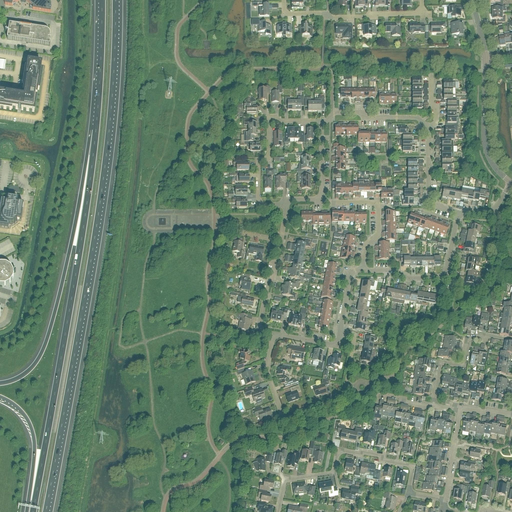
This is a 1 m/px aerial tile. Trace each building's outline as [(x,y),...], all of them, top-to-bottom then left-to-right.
[(2,0),(5,5),(12,6),(12,4),(21,0),(21,1),(21,2),(22,2),(22,3),(23,3),(24,3),(25,3),(25,2),(26,2),(26,1),(33,7),(32,9),(32,10),(50,13),(51,4),(46,0),(2,0)] [(291,1),(291,10),(302,9),(302,0),(291,1)] [(259,7),(259,17),(269,17),(269,10),(272,10),(272,5),(263,5),(263,7),(259,7)] [(493,9),(492,14),(503,14),(503,12),(505,12),(506,6),(503,6),(498,6),(498,9),(493,9)] [(451,7),(451,8),(447,8),(447,15),(451,15),(451,18),(455,18),(455,17),(460,17),(460,10),(455,10),(455,7),(451,7)] [(503,14),(492,14),(492,20),(498,20),(498,23),(505,23),(505,18),(503,18),(503,14)] [(265,32),(265,35),(271,35),(270,25),(265,26),(265,22),(258,22),(258,32),(265,32)] [(299,27),(299,38),(300,38),(300,37),(302,36),(309,36),(311,37),(311,38),(312,37),(312,26),(309,26),(309,24),(307,24),(305,23),(304,25),(302,25),(302,27),(299,27)] [(282,34),(282,37),(285,37),(285,34),(292,34),(291,26),(285,26),(285,24),(282,24),(282,26),(276,26),(276,34),(282,34)] [(392,33),(392,37),(400,37),(400,28),(397,28),(396,28),(396,24),(385,25),(385,33),(392,33)] [(408,32),(411,35),(413,34),(424,34),(424,25),(417,25),(417,24),(409,24),(409,30),(408,32)] [(431,24),(431,33),(441,33),(441,29),(445,28),(445,24),(431,24)] [(451,24),(451,35),(459,35),(459,36),(462,36),(462,31),(464,31),(464,29),(462,29),(462,25),(459,25),(459,24),(451,24)] [(9,25),(7,40),(50,46),(50,40),(50,38),(50,37),(50,36),(50,35),(50,34),(49,34),(49,33),(49,32),(48,32),(48,31),(47,31),(46,31),(46,30),(45,30),(31,28),(30,28),(30,29),(27,29),(27,27),(24,27),(24,28),(21,28),(21,27),(20,27),(9,25)] [(352,39),(352,29),(351,29),(351,25),(348,26),(347,25),(335,26),(336,35),(343,34),(343,39),(352,39)] [(376,27),(369,27),(369,25),(362,25),(362,32),(364,32),(364,36),(372,36),(372,35),(376,35),(376,27)] [(506,46),(506,45),(505,45),(504,38),(496,39),(497,46),(500,46),(500,47),(506,46)] [(21,111),(34,113),(36,100),(34,99),(35,96),(36,96),(37,90),(39,90),(42,71),(40,71),(41,65),(28,63),(27,69),(26,69),(23,88),(24,88),(23,93),(19,93),(18,97),(13,96),(13,95),(0,92),(0,108),(11,111),(11,109),(17,110),(17,108),(21,109),(21,111)] [(412,81),(412,87),(421,87),(421,81),(421,78),(412,78),(412,81)] [(443,80),(443,89),(452,89),(455,89),(455,83),(452,83),(452,80),(443,80)] [(259,101),(266,101),(266,95),(269,95),(269,87),(264,87),(264,90),(259,90),(259,101)] [(272,92),(272,103),(279,103),(279,94),(282,94),(282,87),(278,87),(278,92),(272,92)] [(314,103),(314,112),(317,112),(318,113),(321,113),(321,106),(324,106),(324,97),(318,97),(318,103),(314,103)] [(287,111),(294,111),(294,102),(290,102),(290,98),(284,98),(284,105),(287,105),(287,111)] [(294,102),(294,111),(301,111),(300,105),(304,105),(304,98),(300,98),(300,102),(294,102)] [(246,111),(246,115),(257,115),(257,107),(250,107),(250,103),(250,99),(247,99),(244,103),(244,111),(246,111)] [(308,112),(314,112),(314,103),(310,103),(310,99),(305,99),(305,106),(308,106),(308,112)] [(456,118),(447,118),(447,124),(446,124),(446,127),(448,127),(450,127),(457,127),(457,124),(458,124),(458,118),(456,118)] [(248,126),(248,130),(257,130),(257,123),(251,123),(251,120),(243,120),(243,126),(248,126)] [(395,130),(395,135),(399,135),(402,135),(408,135),(408,129),(405,129),(405,127),(398,127),(398,130),(395,130)] [(445,129),(445,135),(454,135),(454,131),(457,131),(457,127),(448,127),(448,129),(445,129)] [(257,130),(248,130),(248,134),(243,134),(244,142),(253,142),(253,136),(257,136),(257,130)] [(289,140),(294,140),(294,130),(288,130),(288,134),(284,134),(284,146),(288,146),(288,143),(289,143),(289,140)] [(298,143),(303,143),(304,143),(304,134),(300,134),(300,130),(294,130),(294,140),(298,140),(298,143)] [(307,137),(304,137),(304,144),(308,144),(308,141),(313,141),(313,130),(307,130),(307,137)] [(250,146),(250,152),(259,152),(259,145),(251,145),(251,142),(244,142),(244,146),(250,146)] [(301,157),(301,164),(310,164),(310,157),(304,157),(304,154),(297,154),(297,157),(301,157)] [(236,166),(236,171),(248,171),(248,165),(244,165),(244,162),(233,162),(233,166),(236,166)] [(297,173),(304,173),(304,170),(310,170),(310,164),(301,164),(298,164),(298,168),(298,170),(297,170),(297,173)] [(451,165),(441,165),(442,171),(444,171),(444,173),(446,173),(452,173),(452,169),(453,169),(453,165),(451,165)] [(239,180),(239,183),(249,183),(249,176),(241,176),(241,173),(234,173),(234,177),(236,177),(236,180),(239,180)] [(297,184),(301,184),(301,183),(310,183),(310,177),(304,177),(304,173),(297,173),(297,184)] [(280,174),(280,178),(276,178),(276,187),(277,187),(277,190),(283,190),(283,182),(286,182),(286,174),(280,174)] [(338,195),(341,195),(341,185),(341,183),(332,183),(332,190),(335,190),(335,200),(338,200),(338,195)] [(442,198),(448,199),(449,191),(446,190),(447,189),(447,185),(441,184),(441,188),(440,194),(442,194),(442,198)] [(480,191),(479,194),(480,194),(478,200),(479,200),(484,201),(485,197),(488,197),(489,192),(483,190),(483,192),(480,191)] [(413,206),(413,197),(404,197),(404,202),(403,202),(403,206),(413,206)] [(232,198),(232,204),(236,204),(236,208),(246,208),(246,201),(239,201),(239,198),(232,198)] [(0,227),(1,228),(4,228),(5,228),(8,229),(9,225),(10,225),(11,225),(12,225),(12,224),(13,224),(14,224),(14,223),(15,223),(15,222),(16,222),(16,221),(16,220),(17,220),(17,219),(19,220),(21,220),(21,216),(22,213),(22,212),(23,209),(23,206),(23,205),(17,204),(17,201),(12,200),(11,200),(7,203),(1,202),(0,205),(0,206),(0,208),(0,227)] [(407,224),(413,226),(417,213),(415,212),(413,216),(410,215),(407,224)] [(417,213),(413,226),(418,228),(421,219),(418,218),(419,214),(417,213)] [(423,230),(424,228),(427,219),(428,217),(425,216),(424,220),(421,219),(418,228),(423,230)] [(424,228),(429,230),(434,217),(431,217),(430,220),(427,219),(424,228)] [(429,230),(435,232),(438,223),(435,222),(436,218),(434,217),(429,230)] [(435,232),(440,234),(444,221),(442,220),(441,224),(438,223),(435,232)] [(444,221),(440,234),(445,236),(449,227),(446,225),(447,222),(444,221)] [(471,229),(470,232),(476,233),(479,234),(480,228),(476,227),(477,224),(471,223),(469,229),(471,229)] [(345,242),(354,244),(355,238),(342,236),(342,238),(345,239),(345,242)] [(466,240),(466,244),(474,245),(475,239),(467,238),(460,236),(459,238),(466,240)] [(288,244),(287,247),(304,250),(305,247),(310,248),(311,242),(304,241),(304,244),(297,243),(297,246),(288,244)] [(237,258),(243,259),(244,253),(241,252),(242,244),(235,242),(233,252),(238,253),(237,258)] [(474,245),(466,244),(465,246),(464,246),(463,252),(475,254),(476,254),(475,254),(476,250),(475,249),(473,248),(474,245)] [(255,261),(261,262),(262,257),(264,248),(250,245),(249,251),(247,250),(245,261),(246,261),(247,257),(248,258),(249,255),(256,256),(255,261)] [(295,252),(295,255),(303,256),(304,250),(287,247),(286,250),(295,252)] [(342,247),(341,253),(354,256),(355,253),(351,252),(352,249),(342,247)] [(467,262),(467,265),(475,267),(476,263),(480,264),(481,259),(467,256),(466,262),(467,262)] [(403,267),(409,266),(410,266),(410,259),(410,258),(407,258),(406,257),(400,257),(401,263),(403,263),(403,267)] [(293,264),(293,267),(301,268),(302,262),(285,259),(284,262),(293,264)] [(0,285),(4,286),(5,285),(9,284),(10,282),(13,279),(13,277),(13,273),(13,272),(11,268),(10,267),(6,265),(5,264),(1,264),(0,264),(0,285)] [(327,264),(326,269),(339,272),(340,269),(336,269),(337,265),(327,264)] [(297,280),(297,283),(299,283),(303,284),(304,279),(299,278),(300,274),(288,272),(288,275),(291,276),(290,279),(297,280)] [(242,284),(241,290),(249,292),(251,282),(251,281),(250,281),(249,281),(250,276),(241,274),(240,280),(241,280),(241,283),(241,284),(242,284)] [(475,279),(467,278),(466,280),(465,280),(464,286),(470,287),(470,284),(477,286),(478,280),(475,279)] [(362,282),(361,288),(369,290),(370,287),(373,288),(375,282),(367,280),(366,283),(362,282)] [(282,286),(281,289),(292,292),(293,288),(298,289),(299,283),(297,283),(293,282),(292,285),(285,284),(285,287),(282,286)] [(400,287),(397,304),(403,305),(404,302),(405,293),(402,293),(402,291),(403,286),(401,285),(400,287)] [(391,289),(382,287),(381,293),(383,294),(382,299),(384,300),(386,299),(386,298),(392,299),(393,291),(390,291),(391,289)] [(397,304),(400,287),(398,287),(397,292),(393,291),(392,299),(391,303),(397,304)] [(292,292),(281,289),(281,293),(284,293),(283,296),(290,297),(289,300),(295,301),(296,296),(292,295),(292,292)] [(404,302),(410,303),(411,294),(412,289),(410,289),(409,294),(405,293),(404,302)] [(415,305),(421,306),(424,292),(424,289),(422,289),(421,294),(417,293),(417,295),(416,301),(416,304),(415,305)] [(421,306),(427,307),(428,304),(429,295),(426,295),(426,293),(424,292),(421,306)] [(236,297),(238,297),(237,303),(241,304),(241,305),(252,307),(254,300),(245,298),(246,295),(237,293),(236,297)] [(432,296),(429,295),(428,304),(434,305),(435,301),(437,301),(439,295),(432,294),(432,296)] [(323,303),(322,307),(332,308),(333,303),(320,300),(319,303),(323,303)] [(282,319),(286,320),(286,318),(287,312),(288,311),(282,310),(282,313),(278,312),(276,322),(282,323),(282,319)] [(359,315),(358,319),(366,320),(367,314),(365,314),(350,311),(349,313),(359,315)] [(288,326),(294,327),(296,317),(292,316),(293,313),(287,312),(286,318),(289,318),(288,326)] [(238,329),(248,331),(250,320),(246,320),(247,316),(239,314),(238,321),(240,321),(238,329)] [(296,317),(294,327),(300,328),(301,321),(304,321),(305,315),(300,314),(299,317),(296,317)] [(481,314),(480,318),(481,318),(479,324),(480,324),(487,325),(488,316),(481,314)] [(473,316),(473,320),(472,326),(471,330),(470,334),(474,335),(475,330),(476,330),(476,328),(478,329),(479,328),(479,327),(480,324),(479,324),(481,318),(480,318),(473,316)] [(473,320),(466,318),(464,328),(467,329),(466,336),(470,337),(470,334),(471,330),(472,326),(473,320)] [(329,325),(316,323),(315,325),(319,326),(318,329),(328,331),(329,325)] [(352,324),(349,323),(348,325),(354,326),(353,330),(364,332),(365,326),(357,325),(357,324),(355,324),(352,324)] [(511,332),(499,330),(501,331),(500,336),(511,338),(511,335),(511,336),(511,332)] [(365,341),(365,344),(373,345),(373,342),(375,342),(377,341),(378,338),(378,337),(371,336),(365,335),(364,341),(365,341)] [(445,337),(443,344),(453,346),(454,339),(445,337)] [(443,344),(442,351),(448,352),(452,353),(453,346),(443,344)] [(290,359),(295,360),(295,357),(303,359),(304,350),(289,347),(288,355),(291,355),(290,359)] [(479,351),(480,348),(475,347),(474,351),(475,352),(475,356),(471,355),(469,365),(477,366),(477,363),(479,353),(479,351)] [(236,365),(236,367),(236,368),(237,371),(244,368),(243,365),(246,364),(246,363),(249,363),(250,358),(247,357),(248,356),(249,356),(249,355),(249,354),(248,354),(247,354),(247,355),(246,355),(247,351),(239,349),(238,354),(240,355),(240,360),(241,360),(241,363),(236,365)] [(442,351),(439,350),(437,357),(447,359),(448,352),(442,351)] [(313,359),(313,362),(318,363),(317,370),(323,371),(324,362),(321,361),(322,353),(315,352),(314,355),(311,355),(311,358),(313,359)] [(486,354),(479,353),(477,363),(484,364),(486,354)] [(338,368),(338,369),(340,369),(341,369),(342,364),(340,363),(341,357),(333,355),(333,360),(328,359),(327,368),(333,369),(334,366),(338,367),(338,368)] [(374,358),(362,356),(362,359),(360,358),(359,364),(365,366),(366,363),(373,364),(374,358)] [(419,359),(417,366),(425,368),(427,369),(428,361),(419,359)] [(294,386),(295,381),(285,379),(285,381),(283,380),(284,373),(286,373),(287,372),(290,372),(291,368),(281,366),(281,368),(277,368),(276,375),(280,376),(278,384),(284,385),(285,389),(294,386)] [(415,366),(414,373),(424,375),(425,368),(417,366),(415,366)] [(508,371),(496,368),(496,369),(498,369),(497,374),(506,376),(511,377),(511,374),(510,374),(508,374),(508,373),(509,373),(508,371)] [(237,373),(238,376),(241,375),(245,386),(255,382),(251,371),(244,374),(243,371),(237,373)] [(413,380),(415,381),(415,380),(423,382),(425,382),(431,383),(431,379),(424,378),(424,375),(414,373),(413,380)] [(450,377),(443,375),(443,377),(441,379),(442,380),(441,385),(448,386),(450,378),(450,379),(450,377)] [(450,397),(453,397),(454,398),(454,395),(454,393),(456,383),(457,380),(450,379),(450,378),(448,386),(448,388),(451,389),(450,397)] [(415,380),(415,381),(413,387),(423,389),(425,382),(423,382),(415,380)] [(321,386),(313,389),(316,397),(323,394),(323,395),(326,394),(324,387),(328,385),(329,382),(321,381),(321,385),(321,386)] [(469,392),(476,394),(477,391),(476,391),(478,384),(477,384),(471,382),(470,386),(469,392)] [(476,391),(477,391),(483,393),(485,383),(478,382),(477,384),(478,384),(476,391)] [(456,383),(454,393),(461,394),(463,385),(456,383)] [(463,385),(461,394),(468,396),(469,392),(470,386),(463,385)] [(290,389),(291,393),(285,395),(288,404),(299,400),(297,394),(300,392),(298,386),(290,389)] [(423,389),(413,387),(412,395),(422,396),(423,389)] [(244,391),(246,398),(251,396),(252,398),(254,398),(255,402),(257,405),(262,403),(261,400),(264,398),(261,390),(253,393),(251,388),(244,391)] [(493,395),(495,395),(502,397),(504,397),(507,398),(511,398),(511,396),(510,396),(509,396),(508,396),(507,395),(506,392),(496,390),(496,391),(494,390),(493,395)] [(381,416),(388,417),(390,408),(390,405),(391,400),(387,399),(386,407),(383,406),(381,416)] [(380,419),(381,416),(383,406),(383,402),(380,401),(378,409),(375,408),(373,418),(380,419)] [(388,417),(395,419),(396,412),(397,409),(390,408),(388,417)] [(259,416),(261,421),(271,417),(269,410),(262,412),(261,409),(253,411),(255,418),(259,416)] [(408,427),(415,428),(418,410),(414,409),(413,417),(410,417),(408,425),(408,427)] [(418,410),(415,428),(422,429),(424,419),(420,419),(422,411),(418,410)] [(394,422),(401,424),(403,414),(396,412),(395,419),(394,422)] [(436,430),(443,431),(444,423),(445,424),(445,422),(446,415),(446,414),(443,413),(441,421),(437,420),(437,422),(436,430)] [(401,424),(408,425),(410,417),(410,415),(403,414),(401,424)] [(443,431),(442,433),(450,435),(451,425),(448,424),(449,420),(451,420),(451,416),(446,415),(445,422),(445,424),(444,423),(443,431)] [(469,433),(470,431),(472,422),(472,420),(473,416),(467,415),(467,418),(468,419),(467,423),(464,422),(462,432),(469,433)] [(491,435),(491,434),(492,426),(489,425),(491,417),(487,416),(486,418),(485,424),(485,426),(484,434),(491,435)] [(483,436),(484,434),(485,426),(485,424),(486,418),(483,417),(481,425),(478,425),(476,433),(476,434),(483,436)] [(436,432),(436,430),(437,422),(430,421),(428,430),(436,432)] [(470,431),(476,433),(478,425),(479,423),(472,422),(470,431)] [(491,434),(498,435),(499,425),(492,424),(492,426),(491,434)] [(499,425),(498,435),(505,436),(507,427),(499,425)] [(340,440),(348,442),(349,433),(344,432),(345,428),(338,426),(337,433),(341,434),(340,440)] [(349,433),(348,442),(355,443),(356,437),(361,438),(362,431),(355,430),(354,434),(349,433)] [(365,435),(363,444),(370,445),(371,439),(374,440),(375,433),(370,432),(369,436),(365,435)] [(377,447),(384,448),(386,440),(389,441),(390,434),(384,433),(383,438),(379,437),(377,447)] [(409,442),(404,440),(402,454),(404,454),(404,455),(412,456),(414,446),(409,445),(409,442)] [(389,455),(397,456),(398,451),(397,451),(398,449),(401,450),(402,443),(397,442),(396,446),(391,445),(389,455)] [(433,442),(432,449),(440,450),(440,451),(441,451),(443,444),(433,442)] [(430,448),(429,455),(439,457),(440,451),(440,450),(432,449),(430,448)] [(313,451),(312,456),(315,457),(314,463),(321,465),(323,454),(318,453),(319,450),(313,449),(313,451)] [(470,458),(480,460),(480,455),(484,456),(485,450),(478,449),(478,452),(472,451),(470,458)] [(309,456),(312,456),(313,451),(309,450),(308,453),(303,452),(301,461),(308,462),(309,456)] [(275,463),(275,465),(277,465),(276,467),(280,467),(280,466),(282,466),(283,459),(286,459),(287,452),(282,451),(281,455),(274,454),(272,464),(273,465),(273,462),(275,463)] [(287,467),(290,468),(290,469),(293,470),(294,469),(295,461),(298,462),(299,455),(294,454),(293,458),(289,457),(289,458),(288,458),(286,465),(287,465),(287,467)] [(428,463),(431,464),(431,463),(437,464),(438,461),(446,462),(446,459),(441,458),(439,457),(429,455),(428,463)] [(252,465),(256,472),(265,472),(264,459),(257,460),(257,463),(255,463),(252,465)] [(352,472),(355,472),(355,468),(356,466),(353,466),(354,463),(352,462),(352,461),(347,460),(345,471),(346,471),(346,472),(352,473),(352,472)] [(429,463),(428,470),(430,470),(439,472),(441,465),(437,464),(431,463),(431,464),(429,463)] [(460,471),(461,472),(461,471),(470,473),(471,469),(474,470),(476,464),(469,463),(468,466),(462,464),(460,471)] [(360,475),(367,476),(369,466),(362,464),(361,469),(355,468),(355,472),(354,476),(359,477),(360,475)] [(366,479),(377,481),(379,481),(380,475),(381,472),(375,471),(376,467),(369,466),(367,476),(366,479)] [(380,475),(379,481),(384,481),(385,478),(391,479),(392,470),(384,469),(383,475),(380,475)] [(430,470),(428,477),(436,479),(438,479),(439,472),(430,470)] [(461,471),(461,472),(460,478),(466,479),(466,482),(473,484),(474,478),(470,477),(471,473),(470,473),(461,471)] [(392,489),(395,489),(396,485),(404,486),(406,475),(398,474),(396,482),(393,482),(392,489)] [(426,477),(425,484),(433,485),(433,486),(435,486),(435,485),(436,479),(428,477),(426,477)] [(259,490),(266,491),(266,488),(272,489),(273,483),(264,481),(264,485),(260,484),(259,490)] [(482,497),(489,498),(491,489),(493,490),(495,483),(489,482),(488,487),(484,487),(482,497)] [(309,492),(308,494),(314,495),(315,488),(310,487),(309,488),(306,488),(305,488),(305,483),(292,485),(294,495),(306,493),(306,491),(307,491),(309,492)] [(319,487),(320,494),(328,493),(329,497),(338,496),(337,489),(333,490),(331,483),(320,485),(320,487),(319,487)] [(425,484),(424,483),(422,491),(433,493),(434,489),(437,490),(436,491),(440,492),(441,487),(437,486),(435,485),(435,486),(433,486),(433,485),(425,484)] [(498,495),(505,496),(506,490),(509,490),(510,484),(505,483),(504,486),(500,485),(498,495)] [(454,499),(462,500),(463,494),(466,494),(467,488),(460,486),(459,491),(456,490),(454,499)] [(347,492),(347,491),(343,491),(342,499),(354,502),(355,494),(358,495),(359,489),(351,487),(350,492),(347,492)] [(468,503),(475,505),(477,495),(470,494),(471,488),(468,488),(467,494),(470,495),(468,503)] [(271,496),(265,495),(265,492),(259,491),(258,497),(261,498),(261,501),(269,503),(271,496)] [(396,500),(392,499),(393,495),(385,494),(384,499),(387,499),(385,510),(393,511),(394,504),(395,504),(396,500)] [(414,511),(415,511),(425,511),(427,505),(415,503),(414,511)]
